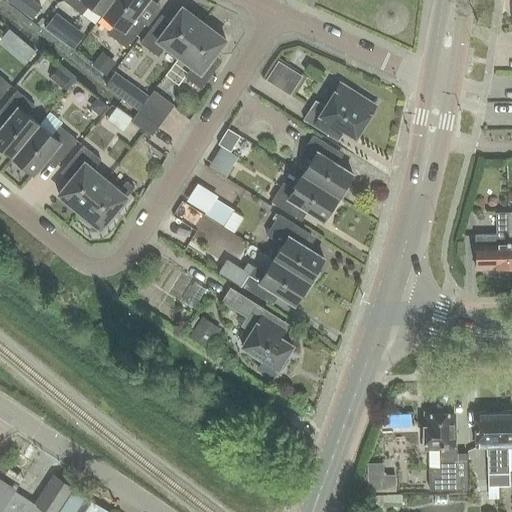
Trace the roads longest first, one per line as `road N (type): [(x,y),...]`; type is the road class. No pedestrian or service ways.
road 1 (residential): [(0,198),(89,268),(116,264),(277,13)]
road 2 (secondary): [(383,310),(442,88)]
road 3 (secondary): [(311,511),(383,310)]
road 4 (unclassified): [(156,511),(0,407)]
road 5 (unclassified): [(277,13),(442,88)]
road 6 (tertiary): [(511,337),(383,310)]
